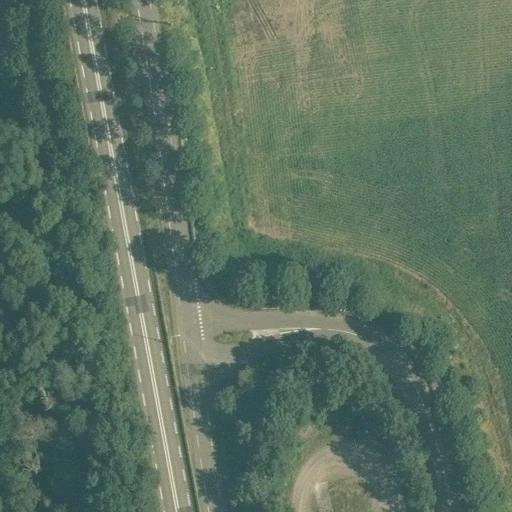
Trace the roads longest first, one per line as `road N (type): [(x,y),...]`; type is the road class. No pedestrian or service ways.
road 1 (primary): [(176,511),(84,0)]
road 2 (unclassified): [(450,511),(434,443),(406,381),(370,346),(328,332),(194,343)]
road 3 (unclassified): [(194,343),(139,0)]
road 4 (track): [(298,511),(300,487),(315,461),(339,451),(397,482),(399,511)]
road 5 (unclassified): [(218,511),(194,343)]
